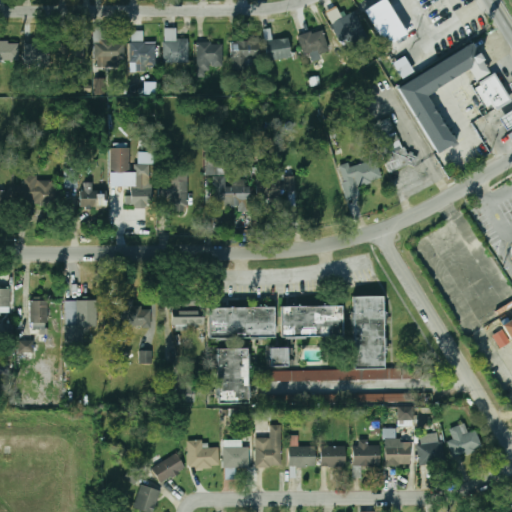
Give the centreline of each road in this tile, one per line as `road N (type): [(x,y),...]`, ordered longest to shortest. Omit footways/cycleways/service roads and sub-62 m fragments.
road 1 (residential): [(511,153),(382,225),(308,243),(0,250)]
road 2 (residential): [(511,468),(429,499),(204,500),(189,511)]
road 3 (residential): [(312,0),(268,12),(0,14)]
road 4 (residential): [(511,442),(382,225)]
